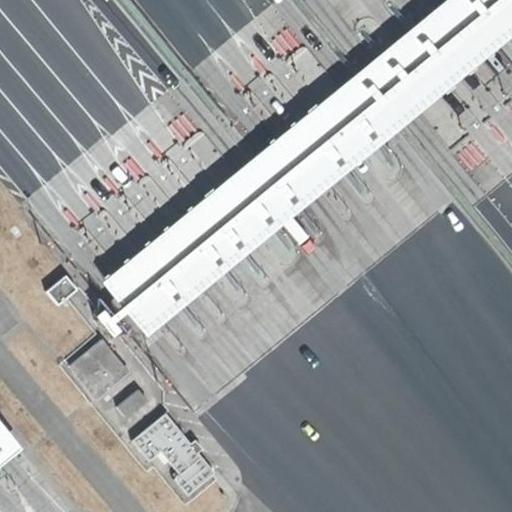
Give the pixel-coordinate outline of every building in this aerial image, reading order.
[(511,0),(441,0),(99,282),(143,335),(511,30),(511,0)] [(171,123),(182,139),(194,130),(183,114),(171,123)] [(467,167),(481,159),(469,139),(456,148),(467,167)] [(50,295),(61,310),(81,294),(69,279),(50,295)] [(108,347),(100,339),(92,346),(99,354),(108,347)] [(73,375),(87,392),(95,385),(102,394),(103,392),(120,379),(113,371),(121,364),(108,347),(99,354),(92,346),(74,360),(81,368),(73,375)] [(74,360),(66,367),(73,375),(81,368),(74,360)] [(120,379),(128,372),(121,364),(113,371),(120,379)] [(94,400),(102,394),(95,385),(87,392),(94,400)] [(116,409),(125,419),(148,401),(139,390),(116,409)] [(202,458),(166,414),(132,441),(149,462),(161,452),(180,475),(202,458)] [(0,458),(8,451),(0,441),(0,458)] [(195,441),(191,444),(198,453),(203,449),(195,441)]
